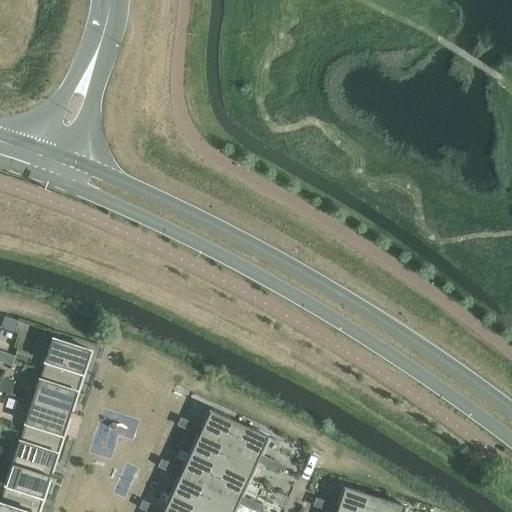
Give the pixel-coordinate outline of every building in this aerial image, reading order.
[(3,327),(13,331),(16,320),(6,317),(3,327)] [(91,351),(53,338),(46,361),(65,367),(59,386),(78,392),(91,351)] [(15,356),(4,352),(0,361),(12,366),(15,356)] [(71,414),(78,392),(59,386),(65,367),(46,361),(33,402),(71,414)] [(64,435),(71,414),(33,402),(28,400),(21,423),(25,424),(20,441),(39,448),(45,429),(64,435)] [(237,422),(207,408),(199,426),(197,430),(227,444),(237,422)] [(199,426),(181,418),(179,421),(197,430),(199,426)] [(197,430),(179,421),(177,425),(195,434),(197,430)] [(259,454),(267,436),(237,422),(227,444),(257,457),(259,454)] [(51,476),(64,435),(45,429),(39,448),(20,441),(13,463),(51,476)] [(227,444),(197,430),(195,434),(188,450),(218,464),(227,444)] [(255,461),(257,457),(227,444),(218,464),(248,478),(255,461)] [(218,464),(188,450),(180,467),(178,471),(208,485),(218,464)] [(277,462),(259,454),(257,457),(275,466),(277,462)] [(275,466),(257,457),(255,461),(274,470),(275,466)] [(180,467),(162,459),(160,463),(178,471),(180,467)] [(44,497),(51,476),(13,463),(0,502),(0,503),(19,510),(25,491),(44,497)] [(178,471),(160,463),(158,467),(176,475),(178,471)] [(248,478),(218,464),(208,485),(238,499),(240,495),(248,478)] [(208,485),(178,471),(176,475),(168,492),(199,506),(208,485)] [(238,499),(208,485),(199,506),(212,511),(232,511),(236,503),(238,499)] [(373,511),(378,497),(347,487),(341,506),(339,510),(345,511),(373,511)] [(39,511),(44,497),(25,491),(19,510),(0,503),(0,511),(39,511)] [(195,511),(199,506),(168,492),(161,509),(159,511),(195,511)] [(258,503),(240,495),(238,499),(256,507),(258,503)] [(408,511),(410,508),(378,497),(373,511),(408,511)] [(255,511),(256,507),(238,499),(236,503),(255,511)] [(159,511),(161,509),(143,500),(141,504),(157,511),(159,511)] [(341,506),(322,500),(320,504),(339,510),(341,506)]
